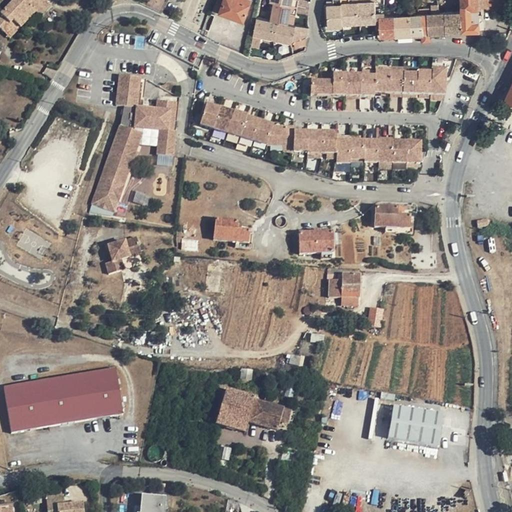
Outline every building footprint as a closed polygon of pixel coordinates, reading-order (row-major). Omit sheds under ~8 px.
[(38,10),(43,14),(51,5),(46,0),(13,0),(0,14),(0,26),(12,38),(38,10)] [(250,0),(218,0),(216,9),(244,19),(250,0)] [(271,0),(271,1),(274,2),(271,20),(291,24),(292,13),(296,14),(298,7),(299,0),(271,0)] [(350,2),(350,0),(341,0),(343,24),(360,22),(359,1),(350,2)] [(367,0),(358,0),(359,1),(360,22),(377,22),(377,17),(377,13),(376,0),(367,1),(367,0)] [(505,9),(505,0),(462,0),(462,2),(462,5),(479,4),(479,6),(487,6),(487,8),(505,9)] [(440,12),(438,4),(431,5),(432,13),(440,12)] [(480,29),(479,6),(479,4),(462,5),(463,11),(470,10),(471,30),(480,29)] [(462,30),(471,30),(470,10),(463,11),(462,11),(462,30)] [(446,32),(451,31),(462,30),(462,11),(445,12),(446,32)] [(430,33),(446,32),(445,12),(440,12),(432,13),(429,13),(430,33)] [(413,34),(423,33),(421,13),(412,14),(413,34)] [(423,40),(430,40),(430,33),(429,13),(421,13),(423,33),(423,35),(423,40)] [(396,35),(413,34),(412,14),(404,15),(395,15),(396,35)] [(381,36),(396,35),(395,15),(385,16),(380,16),(380,17),(381,36)] [(293,42),(293,40),(295,30),(302,32),(304,26),(294,24),(291,24),(271,20),(257,17),(254,34),(262,35),(293,42)] [(293,40),(308,35),(309,27),(304,26),(302,32),(295,30),(293,40)] [(259,48),(261,38),(254,36),(252,46),(259,48)] [(403,74),(403,73),(389,72),(375,72),(374,93),(388,94),(430,96),(444,96),(446,71),(432,70),(431,73),(417,73),(417,75),(403,74)] [(370,77),(362,77),(361,77),(361,76),(332,75),(332,82),(311,82),(310,96),(374,97),(374,93),(375,77),(370,77)] [(140,78),(120,76),(116,106),(124,107),(121,126),(93,204),(99,206),(99,207),(108,210),(108,209),(115,212),(118,202),(119,202),(125,187),(124,186),(131,168),(137,153),(136,152),(142,134),(135,131),(135,128),(160,131),(157,156),(173,158),(176,132),(174,132),(177,104),(157,102),(157,111),(137,108),(140,78)] [(233,113),(206,105),(200,125),(267,146),(273,126),(247,117),(247,116),(234,112),(233,113)] [(351,141),(339,140),(335,140),(336,133),(294,132),(293,153),(307,153),(307,154),(326,155),(335,155),(336,155),(336,164),(350,164),(350,160),(364,161),(364,162),(420,164),(421,142),(361,141),(351,141)] [(397,217),(397,213),(398,208),(376,207),(375,228),(386,228),(396,229),(396,233),(413,234),(414,218),(400,217),(397,217)] [(238,227),(238,222),(216,220),(213,240),(236,243),(235,248),(251,250),(253,233),(240,231),(237,231),(238,227)] [(317,233),(314,233),(299,233),(300,255),(321,254),(331,254),(333,254),(333,233),(317,233)] [(138,251),(135,238),(106,246),(111,261),(104,263),(108,275),(119,272),(116,261),(119,260),(128,258),(127,254),(138,251)] [(359,299),(360,276),(343,275),(328,275),(328,282),(330,282),(329,298),(342,298),(359,299)] [(359,306),(359,299),(342,298),(342,306),(359,306)] [(380,329),(383,310),(371,308),(369,326),(380,329)] [(160,338),(150,336),(149,345),(158,347),(160,338)] [(300,357),(292,355),(290,364),(298,366),(300,357)] [(116,369),(4,387),(12,433),(123,415),(116,369)] [(240,380),(250,381),(253,370),(242,369),(240,380)] [(245,433),(248,422),(277,431),(280,421),(283,409),(254,401),(255,398),(225,390),(217,419),(226,422),(225,422),(234,425),(233,430),(245,433)] [(443,415),(394,407),(388,439),(438,447),(443,415)] [(290,411),(283,409),(280,421),(287,424),(290,411)] [(217,419),(215,425),(233,430),(234,425),(225,422),(226,422),(217,419)] [(161,511),(163,498),(142,496),(140,511),(161,511)] [(64,497),(47,498),(48,511),(84,511),(84,504),(65,506),(64,497)]
